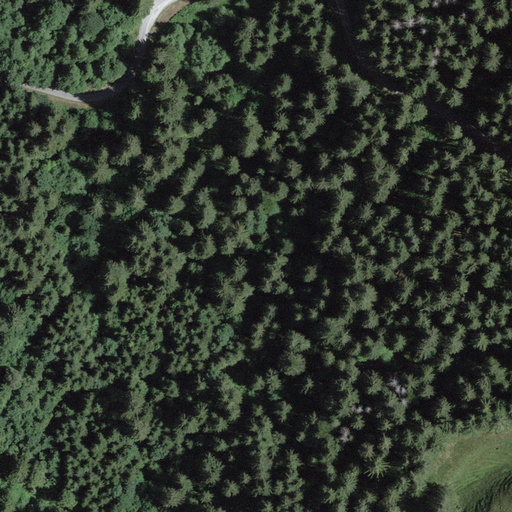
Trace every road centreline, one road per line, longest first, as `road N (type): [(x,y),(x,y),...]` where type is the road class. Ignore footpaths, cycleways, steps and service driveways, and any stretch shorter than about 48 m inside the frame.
road 1 (unclassified): [(339,0),(368,69),(511,160)]
road 2 (unclassified): [(0,81),(74,98),(107,94),(132,74),(152,18),(168,0)]
